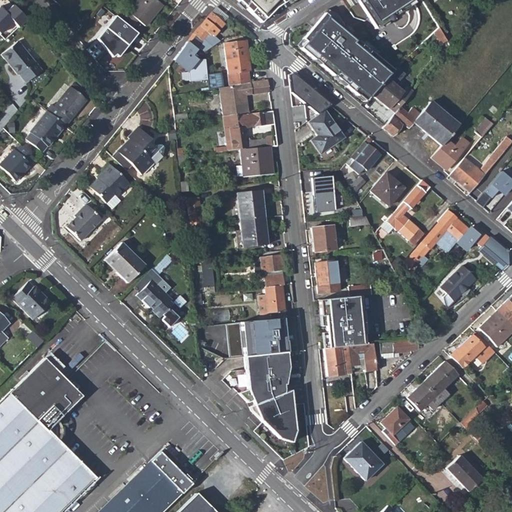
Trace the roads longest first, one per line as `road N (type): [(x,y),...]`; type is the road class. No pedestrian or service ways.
road 1 (residential): [(318,459),(272,44)]
road 2 (residential): [(277,486),(32,247)]
road 3 (residential): [(272,44),(511,245)]
road 4 (residential): [(318,459),(511,270)]
road 5 (residential): [(17,233),(116,105)]
road 6 (residential): [(116,105),(29,0)]
road 7 (residential): [(116,105),(202,0)]
